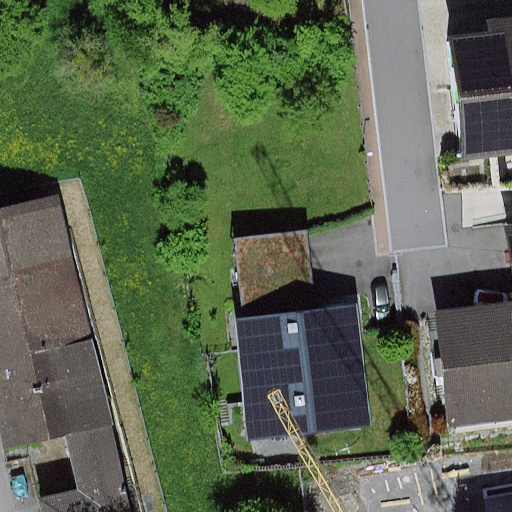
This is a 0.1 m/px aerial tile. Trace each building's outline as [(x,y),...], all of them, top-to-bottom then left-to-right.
[(479,57),(430,63),(442,152),(511,143),(511,23),(476,28),(479,57)] [(133,511),(66,193),(0,207),(0,384),(14,451),(48,444),(62,511),(133,511)] [(249,315),(323,305),(314,229),(240,238),(249,315)] [(249,315),(238,316),(252,442),(375,427),(360,302),(323,305),(249,315)] [(511,302),(438,312),(446,378),(452,427),(511,419),(511,302)]
